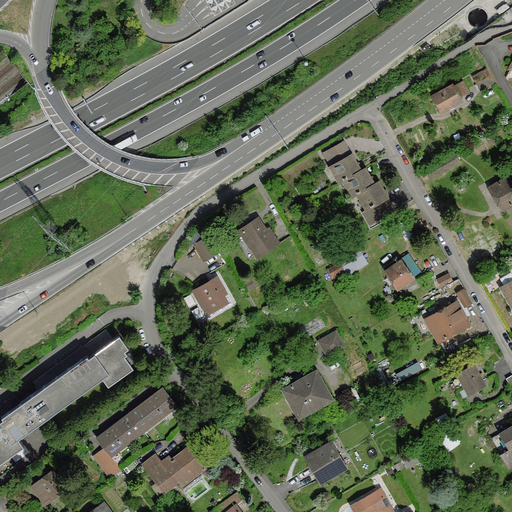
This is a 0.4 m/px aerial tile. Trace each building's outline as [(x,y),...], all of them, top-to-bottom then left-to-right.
[(205,0),(207,2),(215,16),(235,4),(233,0),(205,0)] [(474,76),(481,90),(494,83),(487,69),(474,76)] [(462,81),(454,86),(460,97),(468,92),(462,81)] [(453,85),(434,96),(442,111),(462,101),(460,97),(454,86),(453,85)] [(497,141),(493,134),(485,138),(489,145),(497,141)] [(344,142),(331,149),(338,162),(351,154),(344,142)] [(360,170),(351,154),(338,162),(332,165),(341,181),(345,179),(360,170)] [(455,154),(427,170),(431,178),(459,162),(455,154)] [(365,168),(360,170),(345,179),(354,195),(359,193),(374,184),(365,168)] [(511,183),(508,177),(491,188),(502,209),(511,203),(511,183)] [(378,182),(374,184),(359,193),(368,209),(375,205),(387,197),(378,182)] [(395,211),(387,197),(375,205),(382,218),(395,211)] [(382,218),(375,205),(368,209),(363,211),(371,225),(382,218)] [(399,226),(406,239),(424,230),(417,216),(399,226)] [(250,226),(243,231),(260,256),(279,244),(271,231),(268,233),(258,218),(249,224),(250,226)] [(211,236),(196,244),(204,259),(219,251),(211,236)] [(361,251),(329,271),(335,282),(345,276),(348,275),(369,263),(361,251)] [(406,259),(416,274),(423,269),(413,254),(406,259)] [(413,277),(402,261),(399,263),(396,259),(384,267),(398,287),(413,277)] [(504,285),(511,280),(511,272),(501,278),(504,285)] [(449,274),(438,279),(442,287),(453,281),(449,274)] [(217,277),(196,289),(209,313),(227,302),(221,292),(224,290),(217,277)] [(511,280),(504,285),(501,287),(511,306),(511,280)] [(464,289),(458,293),(465,307),(472,303),(464,289)] [(469,323),(457,302),(427,319),(439,340),(469,323)] [(337,332),(320,341),(328,355),(344,346),(337,332)] [(32,385),(36,391),(88,355),(89,357),(111,341),(105,333),(32,385)] [(3,418),(0,420),(0,462),(24,446),(19,438),(47,418),(103,378),(109,386),(134,368),(125,356),(128,354),(126,351),(129,348),(120,335),(114,339),(111,341),(89,357),(88,355),(36,391),(21,402),(15,407),(2,416),(3,418)] [(474,365),(458,374),(470,395),(486,386),(474,365)] [(317,372),(290,387),(305,413),(332,398),(317,372)] [(164,389),(131,414),(144,429),(176,405),(164,389)] [(15,407),(21,402),(16,396),(10,400),(12,403),(15,407)] [(131,414),(99,438),(106,448),(111,454),(144,429),(131,414)] [(511,426),(501,432),(510,448),(501,454),(509,467),(511,465),(511,426)] [(510,448),(501,432),(492,438),(501,454),(510,448)] [(346,467),(332,442),(307,455),(322,480),(346,467)] [(156,455),(144,464),(164,491),(175,483),(178,487),(181,485),(184,490),(202,476),(200,473),(206,468),(190,446),(173,459),(170,456),(162,462),(156,455)] [(122,469),(111,454),(106,448),(95,456),(111,477),(122,469)] [(418,461),(414,453),(403,459),(408,467),(418,461)] [(67,488),(53,470),(33,485),(46,503),(67,488)] [(8,486),(0,491),(0,502),(4,509),(11,504),(10,501),(16,497),(8,486)] [(222,511),(235,503),(241,511),(247,511),(252,509),(238,491),(211,511),(222,511)] [(378,491),(353,504),(357,511),(383,511),(382,509),(386,507),(378,491)] [(111,511),(104,502),(90,511),(111,511)] [(241,511),(235,503),(222,511),(241,511)]
